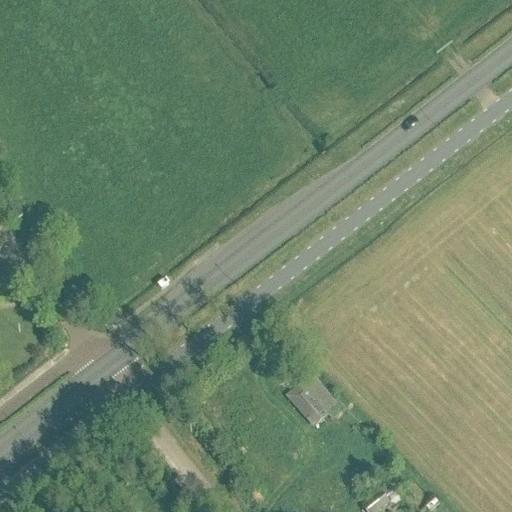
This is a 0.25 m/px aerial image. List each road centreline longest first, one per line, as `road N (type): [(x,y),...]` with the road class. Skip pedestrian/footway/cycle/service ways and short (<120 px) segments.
road 1 (primary): [(103,370),(511,52)]
road 2 (unclassified): [(127,398),(511,99)]
road 3 (unclassified): [(0,497),(127,398)]
road 4 (unclassified): [(218,511),(127,398)]
road 5 (primary): [(0,450),(103,370)]
